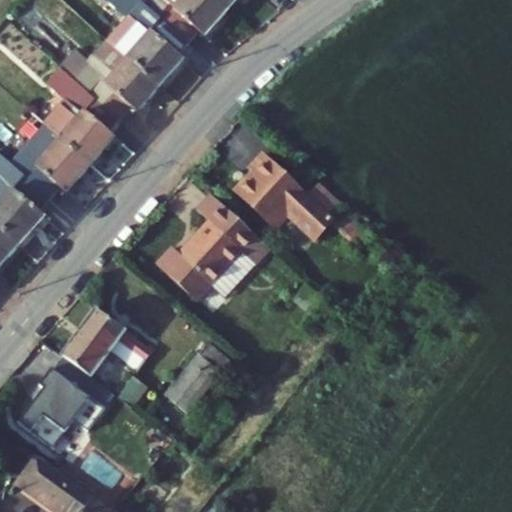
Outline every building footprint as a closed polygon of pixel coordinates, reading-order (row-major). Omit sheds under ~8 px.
[(127,37),(174,80),(196,55),(189,49),(201,33),(169,5),(162,0),(136,0),(149,12),(127,37)] [(210,24),(221,34),(245,7),(237,0),(173,0),(169,5),(201,33),(210,24)] [(84,69),(132,112),(142,100),(150,107),(174,80),(127,37),(102,65),(94,58),(84,69)] [(64,123),(74,132),(105,160),(130,131),(122,123),(132,112),(84,69),(74,81),(89,94),(64,123)] [(40,171),(64,194),(73,183),(80,189),(105,160),(74,132),(40,171)] [(239,179),(276,211),(290,194),(322,221),(349,189),(322,165),(310,179),(263,140),(252,153),(257,158),(239,179)] [(0,174),(0,210),(3,213),(35,241),(61,212),(53,206),(64,194),(40,171),(20,153),(0,174)] [(217,273),(227,281),(268,230),(211,183),(198,199),(212,211),(183,245),(176,239),(162,256),(202,290),(217,273)] [(0,269),(5,263),(12,269),(35,241),(3,213),(0,216),(0,269)] [(60,350),(93,373),(119,336),(147,357),(155,345),(94,302),(60,350)] [(222,332),(182,386),(205,403),(246,349),(222,332)] [(104,401),(49,365),(38,383),(44,387),(37,398),(35,396),(19,420),(55,444),(74,415),(88,425),(104,401)] [(299,422),(311,399),(295,390),(282,413),(299,422)] [(19,484),(60,511),(129,511),(119,505),(39,451),(19,484)] [(144,511),(124,498),(119,505),(129,511),(144,511)]
